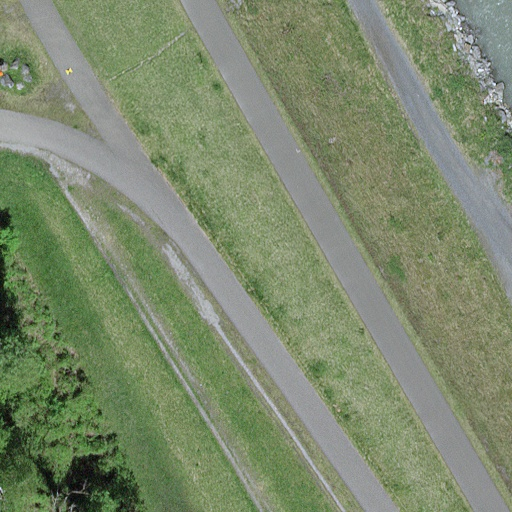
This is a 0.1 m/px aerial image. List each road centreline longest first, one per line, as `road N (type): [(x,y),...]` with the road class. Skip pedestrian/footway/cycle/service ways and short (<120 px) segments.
road 1 (track): [(197,0),(491,511)]
road 2 (track): [(0,125),(102,157),(146,185),(379,511)]
road 3 (track): [(273,511),(22,127)]
road 4 (track): [(511,261),(365,0)]
road 5 (track): [(36,0),(146,185)]
